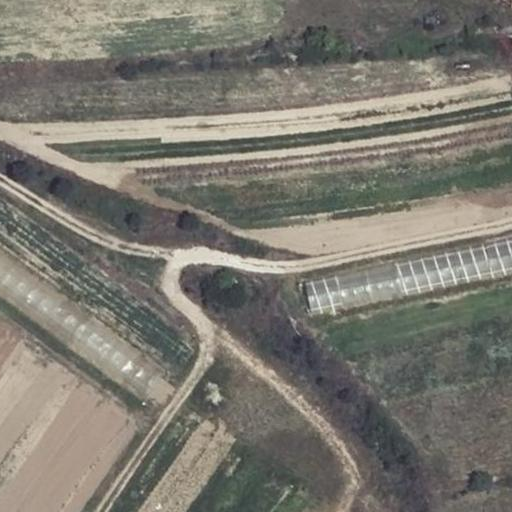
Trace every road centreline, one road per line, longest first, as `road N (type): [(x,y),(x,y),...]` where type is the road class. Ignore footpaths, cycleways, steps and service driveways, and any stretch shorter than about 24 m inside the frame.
road 1 (track): [(511,221),(272,266),(132,245),(0,178)]
road 2 (track): [(213,255),(184,257),(167,276),(206,333),(209,353),(104,511)]
road 3 (track): [(206,333),(299,401),(339,445),(354,478),(342,511)]
